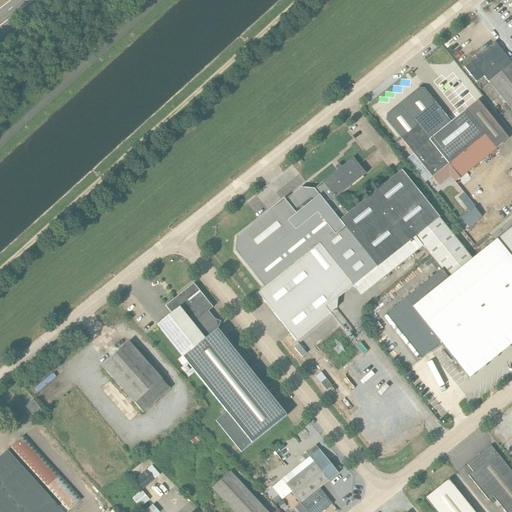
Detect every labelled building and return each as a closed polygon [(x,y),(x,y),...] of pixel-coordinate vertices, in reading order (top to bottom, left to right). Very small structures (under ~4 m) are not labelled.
[(511,63),(511,64),(495,42),(464,67),(476,83),(484,77),(511,112),(511,63)] [(432,177),(439,186),(450,177),(454,182),(496,149),(508,139),(477,101),(450,122),(424,89),(418,89),(387,114),(387,121),(413,153),(406,159),(425,183),(432,177)] [(337,170),(319,185),(313,189),(301,187),(285,201),(283,199),(236,238),(235,252),(263,287),(264,288),(257,293),(295,341),(296,341),(336,308),(337,299),(353,287),(360,296),(361,296),(422,247),(428,254),(452,235),(402,171),(348,213),(347,213),(336,199),(336,198),(365,174),(353,158),(352,158),(341,167),(339,165),(335,168),(337,170)] [(474,203),(456,219),(466,230),(483,213),(474,203)] [(511,227),(497,239),(511,258),(511,227)] [(468,379),(511,343),(511,258),(497,239),(472,259),(452,235),(428,254),(432,258),(425,264),(427,267),(431,264),(437,272),(385,315),(421,359),(422,358),(440,344),(468,379)] [(215,421),(241,452),(253,443),(286,416),(217,330),(220,322),(214,319),(208,312),(212,308),(193,284),(165,306),(171,314),(157,326),(181,356),(181,357),(177,360),(182,366),(187,363),(226,412),(215,421)] [(169,389),(128,343),(101,367),(143,413),(169,389)] [(172,396),(178,389),(173,386),(168,392),(172,396)] [(187,441),(194,449),(202,442),(195,434),(187,441)] [(67,511),(80,500),(22,436),(11,449),(61,504),(60,505),(58,507),(7,450),(0,456),(0,511),(67,511)] [(267,492),(272,499),(271,500),(275,505),(291,493),(300,503),(295,508),(298,511),(321,511),(332,504),(319,488),(338,474),(319,450),(315,446),(306,453),(309,458),(267,492)] [(511,511),(511,473),(490,446),(467,465),(473,472),(468,476),(488,500),(493,497),(505,511),(511,511)] [(142,488),(156,477),(151,471),(138,483),(142,488)] [(267,511),(230,472),(211,489),(232,511),(267,511)] [(474,511),(448,479),(425,498),(435,511),(474,511)]
